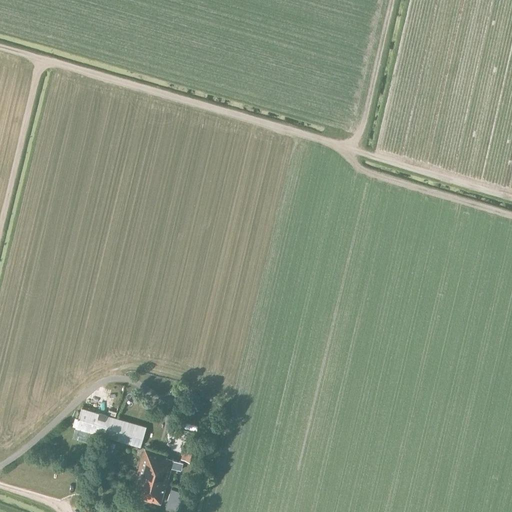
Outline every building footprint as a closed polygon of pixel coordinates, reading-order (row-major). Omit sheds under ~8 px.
[(81,409),(72,439),(89,444),(93,433),(113,439),(141,447),(144,437),(147,427),(115,418),(108,416),(107,416),(100,414),(81,409)] [(107,441),(105,452),(104,453),(116,456),(119,444),(107,441)] [(186,459),(195,462),(199,444),(190,442),(186,459)] [(145,449),(131,495),(161,505),(169,481),(167,481),(171,468),(182,471),(184,464),(174,461),(175,459),(167,457),(168,456),(145,449)] [(180,511),(185,493),(172,490),(167,509),(178,511),(180,511)]
